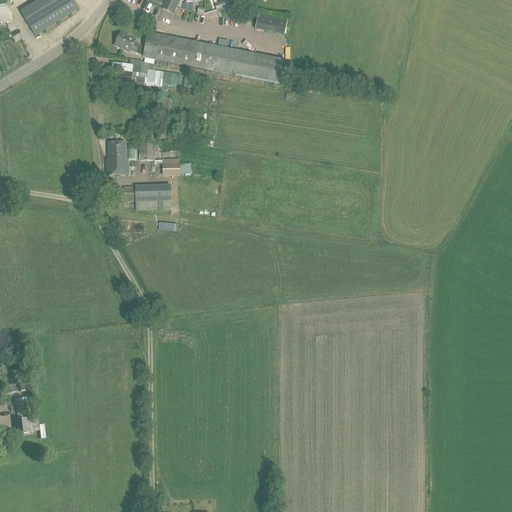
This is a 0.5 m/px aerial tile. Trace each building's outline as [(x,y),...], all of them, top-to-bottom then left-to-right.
[(9,0),(0,0),(0,22),(12,21),(9,0)] [(174,0),(166,0),(162,10),(173,15),(179,2),(174,0)] [(35,36),(54,25),(40,3),(22,15),(35,36)] [(144,48),(139,46),(134,44),(136,41),(121,34),(114,47),(129,54),(131,51),(135,54),(140,56),(144,48)] [(148,35),(143,59),(232,76),(232,75),(279,84),(283,62),(148,35)] [(155,65),(141,62),(130,60),(129,65),(113,64),(112,71),(117,72),(125,72),(124,87),(144,88),(144,89),(162,90),(170,90),(179,91),(180,81),(181,75),(154,71),(155,65)] [(291,63),(283,62),(279,84),(287,86),(291,63)] [(158,138),(167,139),(167,134),(168,99),(160,98),(158,138)] [(158,127),(157,118),(141,119),(141,127),(158,127)] [(108,160),(105,160),(106,177),(129,176),(129,161),(126,161),(126,150),(126,144),(107,144),(108,160)] [(140,146),(140,162),(154,162),(155,162),(155,145),(140,146)] [(123,190),(112,190),(112,203),(136,202),(136,212),(171,211),(171,186),(136,187),(123,188),(123,190)] [(159,224),(158,230),(177,233),(178,226),(159,224)] [(28,398),(14,400),(18,421),(15,422),(17,436),(33,434),(32,433),(39,432),(38,419),(31,420),(28,398)]
